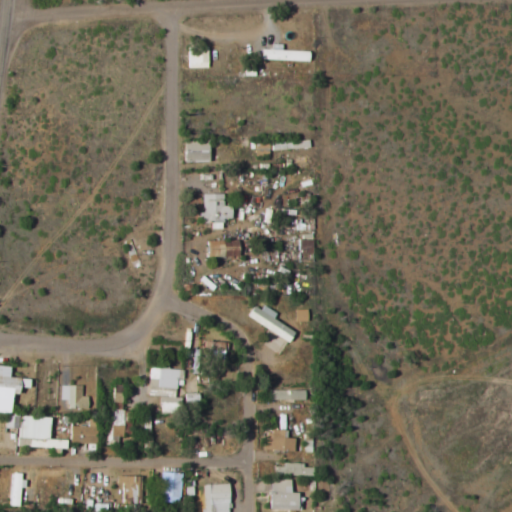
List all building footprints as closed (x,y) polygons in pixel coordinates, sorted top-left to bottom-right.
[(305,61),(305,51),(278,50),(279,44),(269,44),(268,49),(258,49),(258,59),(305,61)] [(186,68),(205,68),(205,47),(186,47),(186,68)] [(181,141),(181,162),(205,161),(204,140),(181,141)] [(306,149),(306,141),(269,142),(269,150),(306,149)] [(252,144),(253,158),(267,157),(266,143),(252,144)] [(220,194),(198,194),(198,222),(207,222),(207,229),(219,229),(219,218),(227,219),(228,206),(220,206),(220,194)] [(235,240),(204,240),(204,258),(235,257),(235,240)] [(244,316),(285,342),(291,332),(270,319),(272,315),(253,303),(244,316)] [(305,321),(304,310),(292,310),(293,321),(305,321)] [(220,360),(220,342),(204,341),(204,359),(220,360)] [(6,366),(0,365),(0,412),(6,413),(8,394),(14,395),(15,387),(25,388),(26,379),(6,377),(6,366)] [(181,370),(147,367),(146,383),(151,383),(150,395),(159,396),(157,413),(176,415),(178,398),(173,397),(174,379),(180,379),(181,370)] [(121,385),(112,384),(111,405),(121,405),(121,385)] [(80,385),(59,385),(59,400),(67,400),(67,410),(86,410),(86,396),(80,397),(80,385)] [(302,390),(267,390),(267,400),(301,401),(302,390)] [(122,410),(105,410),(104,445),(116,446),(117,437),(121,437),(122,410)] [(2,429),(14,429),(14,416),(2,416),(2,429)] [(62,449),(63,440),(45,439),(46,418),(18,417),(17,438),(27,438),(27,447),(62,449)] [(67,444),(93,444),(93,427),(68,426),(67,444)] [(291,451),(291,438),(284,438),(284,430),(264,430),(264,450),(291,451)] [(272,464),(272,476),(310,475),(310,467),(301,467),(301,464),(272,464)] [(158,503),(178,503),(179,473),(158,472),(158,503)] [(17,488),(20,488),(20,473),(8,473),(8,506),(17,506),(17,488)] [(121,504),(137,505),(138,477),(115,476),(115,490),(121,490),(121,504)] [(288,480),(267,479),(266,509),(294,510),(294,493),(288,492),(288,480)] [(202,484),(202,511),(226,511),(225,484),(202,484)]
